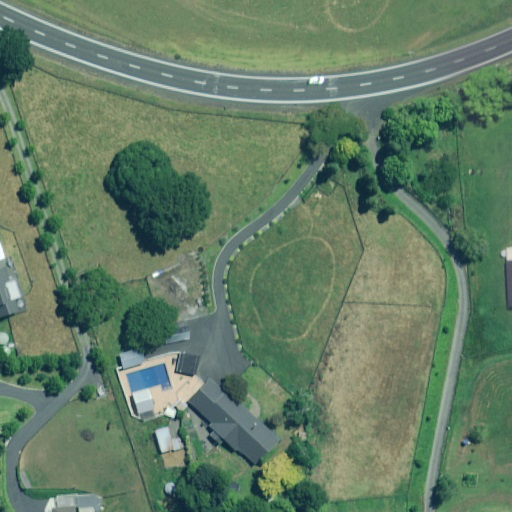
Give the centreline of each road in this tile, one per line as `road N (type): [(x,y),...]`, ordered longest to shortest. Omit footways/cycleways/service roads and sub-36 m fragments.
road 1 (primary): [(0,15),(133,66),(235,89),(365,85),(511,42)]
road 2 (unknown): [(365,85),(373,146),(390,185),(454,247),(463,274),(465,317),(431,511)]
